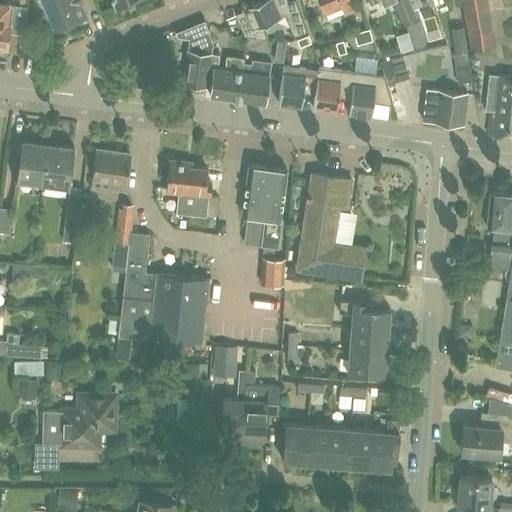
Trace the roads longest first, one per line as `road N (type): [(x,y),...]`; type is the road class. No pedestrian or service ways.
road 1 (tertiary): [(86,97),(444,146)]
road 2 (residential): [(417,493),(444,146)]
road 3 (residential): [(417,493),(199,480)]
road 4 (residential): [(86,97),(91,60),(104,42),(211,0)]
